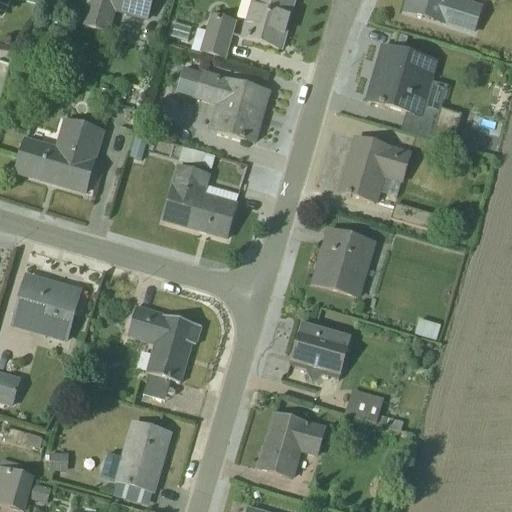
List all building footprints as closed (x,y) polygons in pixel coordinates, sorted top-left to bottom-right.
[(106,38),(114,14),(143,23),(150,0),(88,0),(79,29),(106,38)] [(294,5),(278,0),(254,0),(241,41),(278,53),(294,5)] [(454,0),(407,0),(403,14),(472,35),(480,9),(455,1),(454,0)] [(222,62),(229,41),(234,24),(210,17),(205,34),(196,31),(190,51),(222,62)] [(185,44),(189,30),(172,25),(168,39),(185,44)] [(436,66),(384,50),(368,104),(403,115),(397,133),(450,150),(460,119),(438,112),(434,124),(419,120),(436,66)] [(251,145),(266,95),(181,70),(174,96),(216,109),(209,133),(251,145)] [(58,122),(50,149),(23,141),(12,179),(84,201),(104,136),(58,122)] [(409,158),(352,142),(336,197),(373,208),(375,209),(383,183),(400,188),(409,158)] [(177,171),(161,225),(226,244),(235,210),(202,201),(208,180),(177,171)] [(440,222),(392,208),(388,222),(436,237),(440,222)] [(375,249),(327,235),(311,289),(359,303),(375,249)] [(78,296),(27,281),(11,335),(63,350),(78,296)] [(130,345),(149,351),(141,380),(182,391),(199,333),(138,315),(130,345)] [(419,335),(438,339),(441,326),(422,322),(419,335)] [(349,342),(300,327),(286,369),(305,375),(309,384),(320,380),(335,384),(349,342)] [(21,385),(0,378),(0,409),(13,413),(21,385)] [(401,426),(377,419),(382,403),(350,394),(343,419),(398,434),(401,426)] [(273,419),(258,472),(292,483),(300,457),(316,461),(324,433),(273,419)] [(169,437),(130,425),(112,488),(150,499),(169,437)] [(414,447),(394,442),(388,466),(407,471),(414,447)] [(1,473),(0,475),(0,510),(6,511),(23,511),(32,482),(1,473)] [(325,497),(309,493),(305,505),(321,510),(325,497)]
